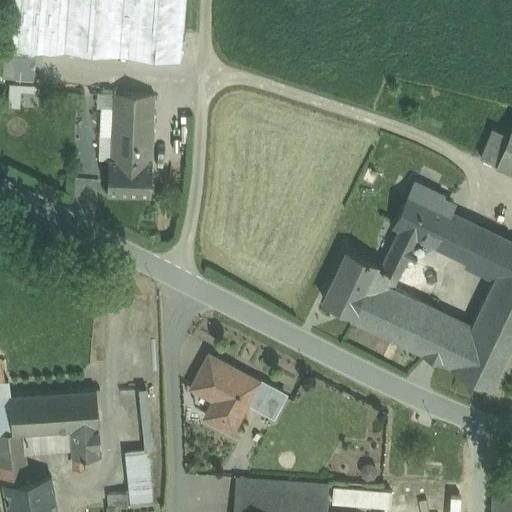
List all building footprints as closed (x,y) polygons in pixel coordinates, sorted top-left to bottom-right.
[(7,0),(4,44),(181,58),(185,0),(7,0)] [(60,59),(37,57),(35,81),(58,83),(60,59)] [(181,62),(155,60),(154,71),(180,73),(181,62)] [(404,95),(339,70),(331,91),(350,98),(352,93),(398,111),(404,95)] [(154,89),(113,88),(112,123),(152,123),(154,89)] [(511,121),(496,159),(511,165),(511,121)] [(152,123),(112,123),(111,155),(108,155),(107,190),(151,192),(153,124),(152,123)] [(507,129),(492,123),(480,153),(495,159),(507,129)] [(454,197),(414,178),(408,189),(449,209),(454,197)] [(400,221),(380,262),(399,271),(419,230),(446,243),(460,214),(449,209),(408,189),(394,218),(400,221)] [(511,239),(474,221),(468,254),(497,268),(511,239)] [(470,324),(431,305),(412,345),(492,384),(511,341),(511,239),(497,268),(470,324)] [(380,262),(348,247),(342,259),(371,273),(393,284),(399,271),(380,262)] [(371,273),(342,259),(323,297),(352,311),(371,273)] [(393,284),(371,273),(352,311),(350,316),(412,345),(431,305),(432,303),(393,284)] [(256,376),(209,350),(191,382),(215,395),(205,412),(231,426),(247,397),(273,411),(285,389),(257,374),(256,376)] [(0,376),(0,429),(12,428),(9,392),(8,376),(2,376),(0,376)] [(96,385),(10,391),(10,392),(9,392),(12,428),(12,429),(22,429),(24,447),(72,444),(70,425),(98,423),(96,385)] [(98,423),(70,425),(72,444),(72,453),(85,452),(100,451),(98,423)] [(22,429),(12,429),(12,428),(0,429),(0,465),(9,511),(31,511),(57,507),(51,474),(29,477),(24,447),(22,429)] [(147,446),(125,447),(129,488),(130,488),(131,501),(151,500),(147,446)] [(85,452),(72,453),(73,464),(86,463),(85,452)] [(259,474),(236,473),(233,505),(256,507),(259,474)] [(326,511),(329,479),(259,474),(256,507),(281,509),(280,511),(326,511)] [(331,480),(331,498),(392,498),(392,481),(331,480)] [(421,500),(421,482),(398,481),(397,500),(421,500)] [(129,488),(108,490),(108,503),(131,501),(130,488),(129,488)] [(459,511),(458,489),(444,489),(445,511),(459,511)] [(511,511),(511,489),(492,489),(491,511),(511,511)]
